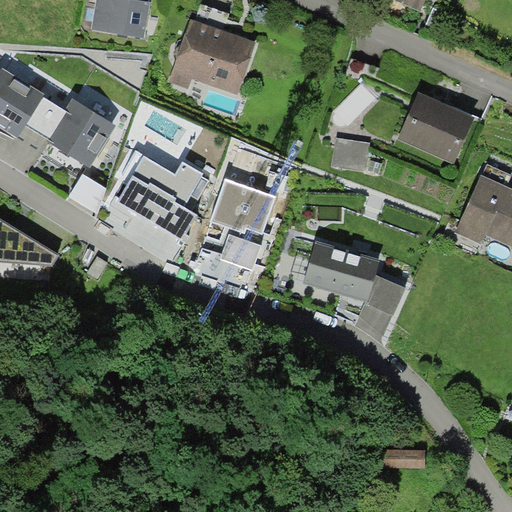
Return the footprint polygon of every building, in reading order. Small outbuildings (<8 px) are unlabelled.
[(150,0),(87,0),(83,28),(144,37),(150,0)] [(386,0),(416,13),(422,0),(386,0)] [(194,21),(188,19),(168,82),(190,89),(192,82),(239,97),(256,45),(223,34),(230,13),(200,3),(194,21)] [(1,68),(0,69),(0,127),(20,139),(26,127),(42,94),(1,68)] [(42,94),(26,127),(90,167),(119,127),(74,98),(67,111),(42,94)] [(472,120),(415,97),(397,141),(454,164),(472,120)] [(368,145),(335,141),(332,166),(365,170),(368,145)] [(175,174),(144,155),(117,200),(181,239),(196,214),(183,206),(203,174),(183,162),(175,174)] [(510,177),(486,166),(455,234),(483,247),(487,239),(511,250),(511,191),(505,189),(510,177)] [(81,177),(67,199),(96,216),(105,191),(81,177)] [(274,195),(223,178),(209,221),(244,233),(246,227),(262,232),(274,195)] [(0,220),(0,261),(50,265),(58,257),(0,220)] [(259,246),(229,235),(220,258),(251,269),(259,246)] [(378,261),(315,242),(301,286),(366,304),(394,319),(405,291),(373,277),(378,261)] [(108,264),(96,257),(86,274),(98,281),(108,264)] [(428,449),(383,451),(384,470),(428,468),(428,449)]
